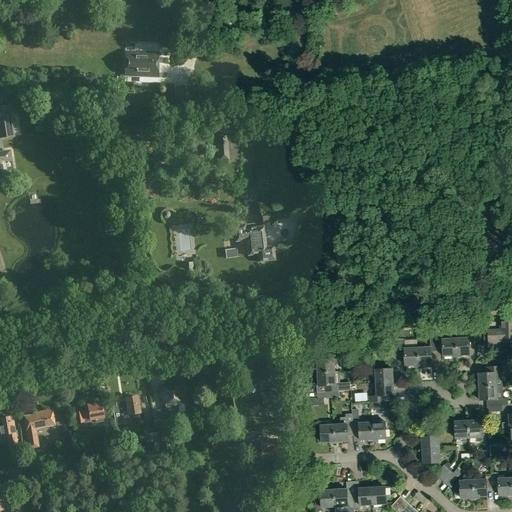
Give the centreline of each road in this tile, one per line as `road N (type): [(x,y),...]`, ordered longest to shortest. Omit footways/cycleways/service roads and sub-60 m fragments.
road 1 (tertiary): [(0,378),(295,328)]
road 2 (tertiary): [(295,328),(511,288)]
road 3 (track): [(10,376),(6,344),(30,317),(6,288),(0,263)]
road 4 (residential): [(301,459),(295,328)]
